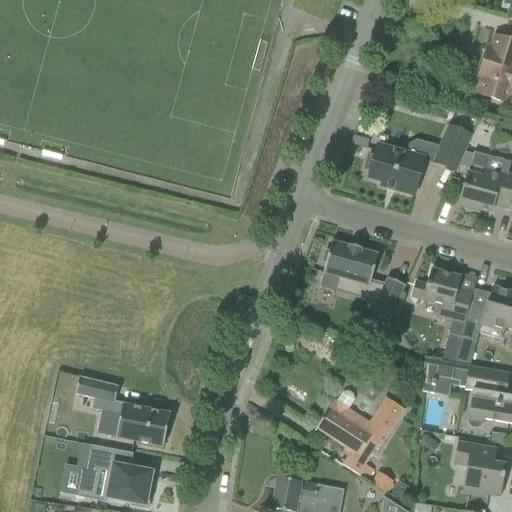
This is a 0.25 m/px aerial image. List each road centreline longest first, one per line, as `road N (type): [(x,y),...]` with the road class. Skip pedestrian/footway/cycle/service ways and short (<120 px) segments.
road 1 (residential): [(210,511),(244,349),(311,203)]
road 2 (residential): [(311,203),(382,0)]
road 3 (residential): [(511,264),(311,203)]
